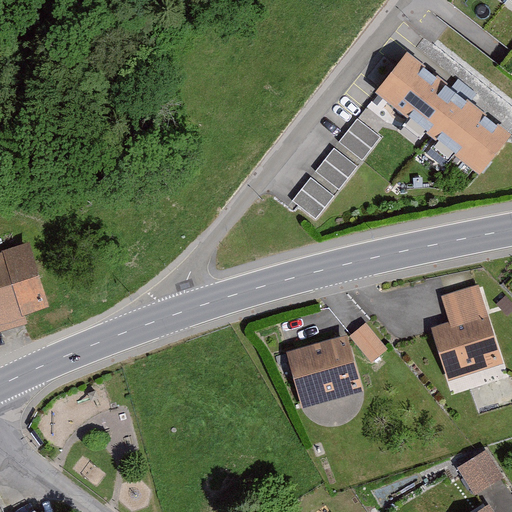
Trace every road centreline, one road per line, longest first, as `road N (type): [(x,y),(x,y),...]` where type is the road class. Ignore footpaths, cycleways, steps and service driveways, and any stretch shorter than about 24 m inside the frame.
road 1 (residential): [(165,317),(179,281),(403,0)]
road 2 (secondary): [(165,317),(367,259),(511,229)]
road 3 (secondary): [(0,386),(165,317)]
